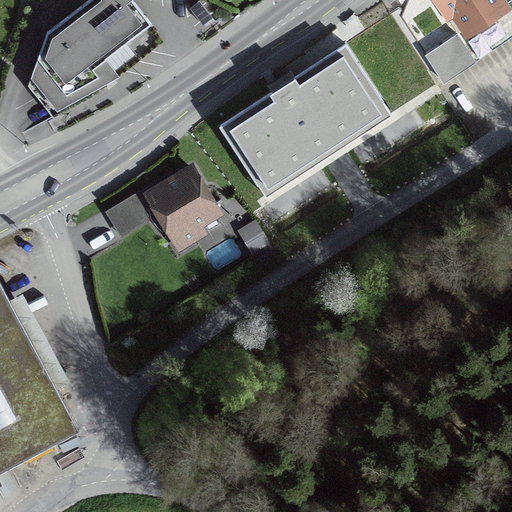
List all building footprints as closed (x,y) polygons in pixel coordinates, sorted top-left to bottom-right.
[(66,94),(99,76),(98,74),(109,66),(104,60),(151,23),(133,0),(85,0),(46,30),(38,56),(66,94)] [(469,30),(504,7),(500,0),(442,0),(449,10),(454,7),(469,30)] [(444,81),(475,60),(458,33),(426,54),(444,81)] [(367,129),(359,117),(384,101),(346,43),(220,125),(258,183),(282,167),(290,178),(304,169),(296,158),(345,126),(353,138),(367,129)] [(201,232),(196,224),(217,211),(191,167),(148,193),(180,244),(201,232)] [(0,469),(78,428),(0,281),(0,469)]
